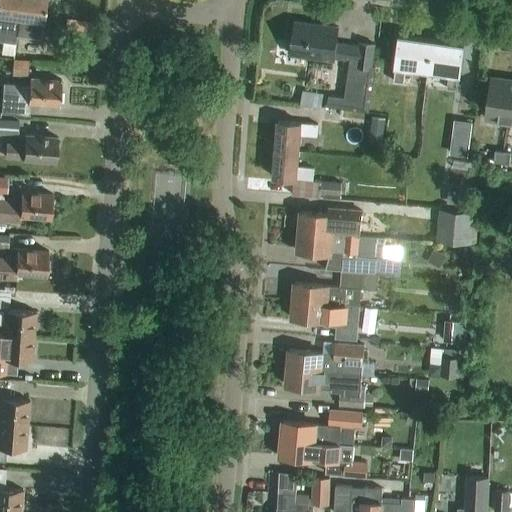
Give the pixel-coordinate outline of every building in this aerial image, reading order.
[(15,45),(16,36),(20,0),(0,0),(0,41),(2,42),(1,55),(14,56),(15,45)] [(20,0),(16,36),(28,38),(29,26),(24,25),(24,20),(43,22),(45,0),(20,0)] [(66,19),(64,35),(88,38),(91,22),(66,19)] [(374,68),(372,68),(375,45),(359,43),(359,46),(335,43),(337,27),(296,22),(291,55),(332,60),(333,58),(344,60),(343,70),(348,71),(345,96),(323,93),(322,106),(368,112),(369,104),(374,68)] [(427,72),(431,40),(399,35),(395,68),(393,82),(404,83),(406,69),(427,72)] [(464,44),(431,40),(427,72),(448,75),(446,89),(457,90),(459,76),(460,76),(464,44)] [(28,77),(29,60),(13,59),(12,76),(28,77)] [(489,118),(511,121),(511,79),(494,77),(489,118)] [(29,78),(29,86),(4,84),(1,113),(28,115),(29,104),(59,106),(61,81),(29,78)] [(383,131),(385,119),(372,117),(370,130),(383,131)] [(0,119),(0,135),(17,136),(18,121),(0,119)] [(317,124),(278,121),(275,149),(299,151),(300,135),(316,136),(317,124)] [(23,159),(23,160),(54,163),(56,138),(25,135),(24,145),(6,144),(5,158),(23,159)] [(299,151),(275,149),(273,177),(290,179),(313,181),(314,169),(297,168),(299,151)] [(495,150),(494,162),(501,163),(503,151),(495,150)] [(503,151),(501,163),(509,164),(510,152),(503,151)] [(313,181),(290,179),(288,194),(317,197),(318,181),(313,181)] [(320,197),(339,199),(341,182),(321,180),(320,197)] [(462,205),(463,192),(447,191),(446,203),(462,205)] [(20,202),(0,200),(0,220),(19,222),(19,217),(50,220),(52,195),(21,192),(20,202)] [(435,241),(470,244),(473,212),(438,208),(435,241)] [(333,209),(333,214),(300,211),(299,231),(359,237),(362,211),(333,209)] [(378,238),(359,237),(299,231),(297,251),(332,254),(332,251),(343,252),(342,271),(362,273),(399,276),(400,263),(376,261),(378,238)] [(0,236),(0,248),(8,249),(9,237),(0,236)] [(16,260),(0,258),(0,279),(14,280),(15,275),(46,277),(48,252),(17,249),(16,260)] [(362,273),(342,271),(340,287),(328,286),(294,283),(293,300),(360,306),(362,273)] [(451,293),(450,309),(465,309),(466,293),(451,293)] [(360,306),(293,300),(291,318),(325,321),(325,318),(337,319),(336,338),(357,340),(360,306)] [(0,333),(2,333),(2,334),(34,337),(35,312),(4,310),(4,311),(0,310),(0,333)] [(451,338),(465,340),(468,319),(454,317),(451,338)] [(34,337),(2,334),(2,344),(0,343),(0,357),(0,358),(0,359),(32,361),(34,337)] [(289,350),(287,368),(353,373),(362,374),(364,345),(335,343),(334,354),(322,353),(289,350)] [(459,377),(460,358),(442,356),(441,376),(459,377)] [(361,387),(362,374),(353,373),(287,368),(286,385),(319,388),(331,389),(331,392),(341,392),(340,405),(364,407),(365,387),(361,387)] [(428,379),(416,379),(416,390),(428,391),(428,379)] [(0,423),(27,425),(29,401),(0,398),(0,423)] [(282,421),(281,439),(353,445),(354,428),(361,428),(362,413),(330,410),(329,425),(282,421)] [(27,425),(0,423),(0,448),(25,450),(27,425)] [(392,437),(382,436),(381,446),(391,447),(392,437)] [(352,461),(353,445),(281,439),(279,457),(313,460),(313,458),(327,459),(345,461),(351,461),(352,461)] [(325,474),(343,475),(345,461),(327,459),(325,474)] [(345,461),(343,475),(366,478),(367,462),(352,461),(351,461),(345,461)] [(297,473),(279,471),(276,511),(295,511),(296,495),(297,473)] [(434,472),(424,472),(424,481),(434,481),(434,472)] [(313,476),(311,503),(329,503),(330,477),(313,476)] [(466,477),(464,509),(458,509),(457,511),(484,511),(485,510),(488,511),(490,478),(466,477)] [(380,511),(382,498),(382,488),(362,487),(362,491),(350,491),(350,486),(335,485),(333,511),(380,511)] [(0,511),(20,511),(22,490),(0,488),(0,511)] [(496,511),(507,511),(509,491),(496,490),(495,511),(496,511)] [(308,496),(296,495),(295,511),(312,511),(313,503),(308,503),(308,496)] [(402,499),(382,498),(380,511),(414,511),(415,499),(402,498),(402,499)] [(425,511),(426,500),(416,499),(414,511),(425,511)]
